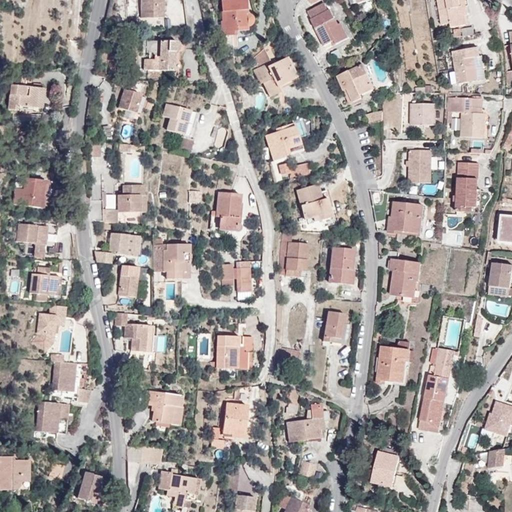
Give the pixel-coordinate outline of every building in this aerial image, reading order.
[(163,18),(163,0),(141,0),(141,18),(163,18)] [(221,21),(222,36),(233,35),(233,32),(248,31),(248,26),(251,24),(253,20),(252,18),(251,17),(246,15),(245,0),(222,0),(223,21),(221,21)] [(464,16),(467,15),(465,0),(437,0),(442,25),(451,24),(452,27),(466,25),(464,16)] [(311,20),(324,46),(334,41),(336,45),(349,38),(341,24),(338,25),(330,9),(328,11),(324,3),(308,12),(312,19),(311,20)] [(161,71),(172,71),(173,62),(174,62),(175,51),(177,51),(179,50),(180,47),(179,44),(175,41),(161,41),(160,57),(154,57),(154,59),(144,59),(144,69),(148,70),(148,80),(161,80),(161,71)] [(326,50),(336,45),(334,41),(324,46),(326,50)] [(253,58),(257,67),(270,61),(264,48),(253,58)] [(453,52),(458,84),(485,79),(482,56),(480,57),(478,48),(453,52)] [(289,69),(292,68),(287,58),(268,68),(266,64),(254,71),(261,84),(263,83),(270,97),(279,92),(277,87),(294,79),(289,69)] [(354,102),(362,98),(360,95),(375,88),(364,65),(338,77),(344,91),(348,89),(354,102)] [(440,85),(441,93),(448,92),(447,84),(440,85)] [(11,85),(8,109),(18,110),(18,106),(42,109),(44,89),(11,85)] [(136,113),(141,95),(127,90),(124,89),(118,108),(136,113)] [(350,104),(354,102),(348,89),(344,91),(350,104)] [(472,99),(471,99),(470,107),(479,108),(479,113),(485,114),(486,100),(483,99),(483,97),(473,96),(472,99)] [(484,138),(485,114),(479,113),(479,108),(470,107),(471,99),(449,97),(448,112),(453,112),(462,113),(461,137),(484,138)] [(197,113),(166,104),(163,116),(170,118),(167,130),(185,135),(184,137),(193,140),(198,122),(195,121),(197,113)] [(435,126),(436,104),(411,104),(410,125),(435,126)] [(365,115),(368,125),(383,121),(383,111),(365,115)] [(276,133),(266,136),(273,161),(285,157),(285,155),(290,153),(289,149),(301,145),(294,123),(275,129),(276,133)] [(511,135),(510,135),(503,147),(509,151),(511,147),(511,135)] [(194,140),(184,137),(180,150),(190,152),(194,140)] [(100,141),(92,141),(92,157),(100,157),(100,141)] [(131,145),(119,143),(119,152),(130,152),(130,149),(131,149),(131,145)] [(432,158),(432,150),(410,150),(409,161),(409,167),(409,183),(431,183),(432,168),(436,168),(436,158),(432,158)] [(283,173),(291,170),(289,161),(280,164),(283,173)] [(308,163),(297,167),(300,174),(311,170),(308,163)] [(479,163),(458,163),(457,196),(457,202),(457,212),(472,213),(473,208),(477,208),(478,190),(479,163)] [(13,204),(40,208),(44,181),(25,178),(24,189),(16,188),(13,204)] [(318,184),(296,190),(305,220),(313,217),(314,222),(324,219),(326,225),(334,222),(328,198),(322,200),(318,184)] [(144,195),(144,185),(123,185),(123,195),(118,195),(118,213),(140,213),(140,195),(144,195)] [(481,190),(478,190),(477,208),(473,208),(472,213),(480,213),(481,190)] [(189,191),(188,202),(200,203),(201,192),(189,191)] [(238,228),(241,195),(218,193),(216,211),(216,217),(221,217),(220,226),(238,228)] [(404,232),(421,234),(424,205),(394,202),(392,217),(390,217),(388,233),(403,235),(404,232)] [(117,210),(102,210),(102,222),(116,224),(117,210)] [(511,216),(502,215),(499,241),(511,242),(511,216)] [(19,223),(17,241),(36,244),(45,245),(48,227),(19,223)] [(306,272),(309,244),(291,242),(292,233),(282,232),(281,241),(289,242),(286,275),(300,277),(301,272),(306,272)] [(139,236),(111,233),(109,253),(95,252),(97,263),(110,264),(111,254),(137,257),(139,236)] [(279,275),(286,275),(289,242),(281,241),(279,255),(279,275)] [(44,255),(45,245),(36,244),(34,256),(39,256),(40,254),(44,255)] [(189,262),(189,245),(162,245),(157,245),(154,245),(154,262),(163,262),(163,272),(167,272),(167,279),(182,279),(182,272),(186,271),(186,262),(189,262)] [(354,250),(333,248),(329,282),(353,285),(354,270),(352,269),(354,250)] [(395,271),(391,295),(415,299),(417,282),(419,282),(422,263),(393,259),(391,271),(395,271)] [(502,261),(494,259),(490,286),(510,289),(511,276),(511,265),(502,264),(502,261)] [(154,272),(163,272),(163,262),(154,262),(154,272)] [(249,262),(236,262),(237,268),(237,279),(238,293),(251,292),(249,262)] [(233,268),(232,264),(221,265),(222,280),(233,279),(233,268)] [(38,267),(37,274),(49,276),(50,268),(38,267)] [(137,277),(145,278),(146,269),(138,268),(137,277)] [(60,281),(61,277),(49,276),(37,274),(32,274),(30,293),(37,294),(47,295),(66,297),(67,281),(60,281)] [(135,297),(137,277),(120,275),(118,295),(135,297)] [(510,289),(490,286),(489,294),(509,297),(510,289)] [(55,325),(64,326),(66,307),(50,305),(49,315),(40,314),(37,336),(32,342),(45,353),(53,343),(55,325)] [(345,314),(328,311),(323,341),(330,342),(331,337),(341,339),(343,324),(345,314)] [(150,352),(152,326),(126,324),(127,314),(116,313),(114,325),(125,326),(124,338),(131,339),(130,351),(150,352)] [(483,320),(478,315),(474,336),(480,337),(483,320)] [(346,324),(343,324),(341,339),(331,337),(330,342),(343,345),(346,324)] [(238,347),(239,337),(217,336),(216,368),(219,368),(251,370),(252,337),(242,337),(242,347),(238,347)] [(391,348),(382,347),(377,383),(386,384),(386,381),(404,383),(407,362),(409,362),(411,350),(409,350),(410,343),(399,341),(398,346),(392,345),(391,348)] [(281,348),(276,364),(295,368),(300,352),(281,348)] [(445,402),(455,351),(439,348),(439,350),(434,349),(431,363),(436,364),(436,367),(431,366),(419,429),(429,431),(431,422),(434,423),(439,401),(445,402)] [(51,354),(50,361),(55,361),(63,362),(64,355),(51,354)] [(73,392),(76,363),(63,362),(55,361),(52,390),(73,392)] [(218,378),(219,368),(216,368),(210,368),(210,378),(218,378)] [(78,388),(77,401),(89,403),(92,390),(78,388)] [(298,406),(298,391),(294,389),(289,388),(289,405),(286,405),(287,414),(296,413),(295,406),(298,406)] [(182,396),(148,391),(146,404),(154,405),(152,422),(178,426),(181,408),(180,408),(182,396)] [(38,429),(69,429),(69,400),(39,399),(38,429)] [(431,422),(429,431),(438,433),(445,402),(439,401),(434,423),(431,422)] [(511,424),(511,421),(511,406),(496,401),(492,413),(490,413),(485,430),(507,437),(511,424)] [(248,405),(227,403),(223,433),(232,434),(231,437),(244,439),(248,405)] [(287,422),(289,442),(321,439),(320,430),(324,429),(323,421),(329,420),(328,411),(322,411),(322,404),(310,405),(312,420),(287,422)] [(212,439),(211,448),(224,449),(225,440),(218,439),(212,439)] [(140,461),(141,446),(127,445),(127,460),(140,461)] [(160,462),(163,448),(141,446),(140,461),(160,462)] [(503,467),(504,454),(510,454),(510,448),(490,451),(489,468),(503,467)] [(400,456),(379,451),(371,483),(392,488),(400,456)] [(0,489),(17,490),(22,481),(30,481),(30,460),(15,459),(15,456),(0,456),(0,489)] [(461,473),(465,462),(451,458),(448,469),(461,473)] [(297,474),(313,478),(316,464),(301,460),(297,474)] [(50,477),(61,479),(65,465),(54,463),(50,477)] [(239,471),(225,470),(224,490),(236,492),(239,471)] [(85,471),(77,497),(93,503),(101,477),(92,475),(92,474),(85,471)] [(161,471),(158,488),(167,490),(175,491),(174,497),(173,506),(182,508),(182,506),(188,508),(190,500),(196,501),(199,479),(171,475),(171,473),(161,471)] [(286,510),(292,499),(282,494),(280,507),(286,510)] [(254,498),(237,495),(234,511),(252,511),(254,498)] [(303,505),(292,499),(286,510),(284,511),(308,511),(309,510),(302,507),(303,505)]
